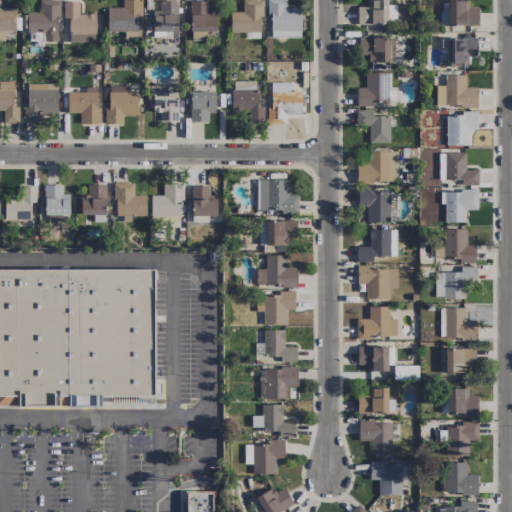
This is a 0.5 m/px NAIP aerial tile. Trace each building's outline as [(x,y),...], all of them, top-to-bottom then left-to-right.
[(26,12),(27,33),(43,33),(43,42),(58,42),(57,0),(45,0),(39,0),(39,12),(26,12)] [(122,8),(106,8),(106,32),(123,32),(123,38),(136,38),(136,17),(141,17),(141,0),(122,0),(122,8)] [(261,33),(260,0),(267,0),(268,30),(300,30),(300,8),(285,8),(285,0),(241,0),(241,12),(229,12),(229,33),(261,33)] [(386,25),(385,0),(383,0),(366,0),(366,6),(356,6),(356,25),(386,25)] [(177,2),(158,1),(158,10),(152,10),(151,37),(176,37),(177,2)] [(207,1),(188,2),(189,32),(214,31),(214,11),(207,11),(207,1)] [(477,8),(468,8),(468,1),(447,1),(447,25),(477,26),(477,8)] [(95,42),(94,14),(78,14),(78,2),(62,2),(63,18),(68,18),(68,43),(95,42)] [(395,6),(387,5),(387,23),(395,23),(395,6)] [(0,39),(4,40),(4,32),(15,31),(14,8),(0,8),(0,39)] [(393,62),(393,38),(358,38),(358,56),(367,56),(367,62),(393,62)] [(475,38),(445,39),(446,64),(467,63),(466,57),(476,56),(475,38)] [(355,105),(387,105),(388,73),(364,73),(364,88),(356,88),(355,105)] [(465,75),(443,76),(443,85),(434,86),(435,107),(476,106),(476,88),(465,88),(465,75)] [(13,82),(0,81),(0,111),(2,111),(2,123),(17,123),(18,107),(12,107),(13,82)] [(232,111),(247,110),(247,123),(263,122),(262,107),(256,107),(255,81),(231,82),(232,111)] [(266,124),(285,124),(284,115),(300,114),(299,91),(285,91),(285,83),(270,83),(270,108),(266,108),(266,124)] [(22,121),(43,121),(43,114),(56,114),(56,84),(26,84),(26,106),(22,106),(22,121)] [(121,124),(122,116),(137,116),(138,93),(126,93),(126,87),(108,86),(107,108),(104,108),(103,124),(121,124)] [(78,124),(98,124),(97,87),(84,88),(84,92),(66,93),(66,114),(78,113),(78,124)] [(177,122),(177,92),(152,92),(152,113),(158,113),(159,122),(177,122)] [(189,122),(207,122),(207,113),(214,113),(213,92),(189,92),(189,122)] [(388,115),(371,116),(371,110),(355,111),(355,126),(367,125),(368,143),(389,143),(388,115)] [(477,129),(476,113),(444,114),(445,146),(468,145),(467,130),(477,129)] [(396,151),(367,152),(367,164),(355,164),(356,182),(396,181),(396,151)] [(437,153),(438,180),(461,180),(461,185),(477,185),(477,170),(464,170),(464,153),(437,153)] [(256,212),(296,211),(296,196),(288,196),(287,180),(255,180),(256,212)] [(145,216),(145,195),(133,195),(133,183),(113,183),(114,220),(130,219),(130,216),(145,216)] [(183,184),(162,184),(162,196),(150,196),(150,220),(182,221),(183,184)] [(61,185),(44,185),(44,219),(68,219),(68,194),(62,195),(61,185)] [(36,203),(36,187),(21,186),(21,199),(4,199),(3,220),(30,220),(30,203),(36,203)] [(190,186),(191,222),(207,222),(207,217),(215,216),(215,195),(210,195),(210,186),(190,186)] [(357,207),(366,207),(365,222),(388,222),(388,190),(357,189),(357,207)] [(443,222),(464,223),(465,210),(476,210),(477,191),(439,191),(439,204),(444,204),(443,222)] [(265,221),(266,246),(286,245),(286,239),(296,239),(296,220),(265,221)] [(465,244),(465,229),(443,229),(442,247),(433,247),(433,260),(473,260),(474,244),(465,244)] [(388,230),(367,230),(367,246),(356,246),(355,261),(372,261),(372,256),(388,257),(388,230)] [(296,268),(284,267),(284,255),(264,255),(264,269),(255,269),(255,286),(296,286),(296,268)] [(356,284),(364,284),(364,299),(387,299),(387,289),(396,289),(396,270),(372,269),(372,265),(356,265),(356,284)] [(463,298),(463,282),(475,281),(475,267),(459,267),(459,272),(434,273),(434,299),(463,298)] [(0,270),(153,270),(154,395),(101,396),(101,407),(0,407),(0,270)] [(285,325),(284,310),(294,310),(293,293),(255,294),(255,312),(261,312),(262,325),(285,325)] [(355,338),(395,338),(395,319),(388,319),(388,307),(367,307),(367,319),(355,319),(355,338)] [(443,340),(476,340),(476,320),(464,320),(464,308),(443,308),(443,340)] [(279,362),(295,362),(295,347),(283,347),(283,330),(263,330),(262,356),(280,357),(279,362)] [(356,348),(357,365),(366,365),(366,373),(386,372),(386,347),(356,348)] [(444,373),(464,374),(464,366),(474,366),(474,349),(444,349),(444,373)] [(393,379),(416,380),(417,366),(393,365),(393,379)] [(264,368),(265,399),(288,399),(288,386),(296,386),(296,368),(264,368)] [(467,389),(446,389),(447,414),(476,413),(476,395),(467,396),(467,389)] [(356,398),(357,414),(386,412),(386,396),(356,398)] [(250,430),(278,430),(278,436),(293,436),(293,421),(281,421),(281,404),(260,404),(260,416),(250,416),(250,430)] [(389,422),(357,422),(358,441),(369,441),(369,453),(390,453),(389,422)] [(445,456),(468,456),(468,441),(477,440),(477,423),(444,424),(445,456)] [(282,442),(243,443),(244,464),(251,464),(251,474),(275,474),(274,459),(283,459),(282,442)] [(368,480),(377,480),(377,496),(400,496),(401,465),(385,465),(385,462),(369,461),(368,480)] [(476,494),(477,475),(464,475),(465,463),(444,463),(444,493),(476,494)] [(255,497),(261,511),(278,511),(292,506),(284,488),(274,493),(272,489),(255,497)] [(186,511),(186,492),(214,492),(214,511),(186,511)] [(441,511),(474,511),(474,501),(458,502),(458,506),(441,507),(441,511)]
